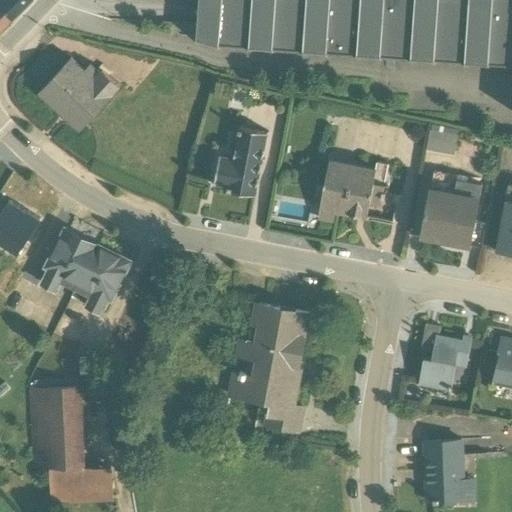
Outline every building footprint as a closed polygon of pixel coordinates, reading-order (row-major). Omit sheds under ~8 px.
[(0,0),(0,11),(8,20),(29,0),(0,0)] [(511,0),(198,0),(199,1),(197,16),(195,46),(198,46),(198,44),(511,66),(511,0)] [(79,131),(119,84),(102,71),(100,74),(89,65),(84,71),(70,58),(38,94),(79,131)] [(454,152),(458,128),(432,123),(427,147),(454,152)] [(256,192),(268,130),(240,124),(234,155),(221,152),(215,181),(229,184),(228,187),(256,192)] [(376,166),(330,157),(318,216),(334,219),(336,210),(367,216),(370,202),(381,204),(389,162),(377,159),(376,166)] [(471,245),(483,181),(468,178),(469,172),(435,167),(419,235),(471,245)] [(511,181),(509,180),(496,247),(497,247),(498,245),(511,247),(511,181)] [(0,214),(0,244),(17,256),(40,220),(27,212),(26,213),(8,201),(0,214)] [(75,290),(96,247),(65,232),(39,284),(56,293),(61,283),(75,290)] [(101,315),(127,263),(96,247),(75,290),(88,296),(83,307),(101,315)] [(264,420),(300,427),(302,415),(304,403),(293,401),(309,308),(284,304),(258,299),(251,335),(239,333),(236,352),(249,354),(247,369),(233,366),(229,391),(261,397),(259,407),(266,408),(264,420)] [(0,328),(13,318),(0,303),(0,328)] [(440,322),(426,319),(421,346),(430,347),(429,354),(425,353),(420,379),(438,382),(437,389),(450,392),(456,361),(467,363),(472,334),(464,332),(463,337),(438,332),(440,322)] [(499,348),(501,349),(492,380),(511,384),(511,335),(502,334),(499,348)] [(50,468),(86,466),(82,386),(29,389),(32,469),(50,468)] [(425,499),(477,497),(476,474),(466,474),(465,435),(422,437),(425,499)] [(86,466),(50,468),(52,501),(113,498),(113,465),(86,466)]
